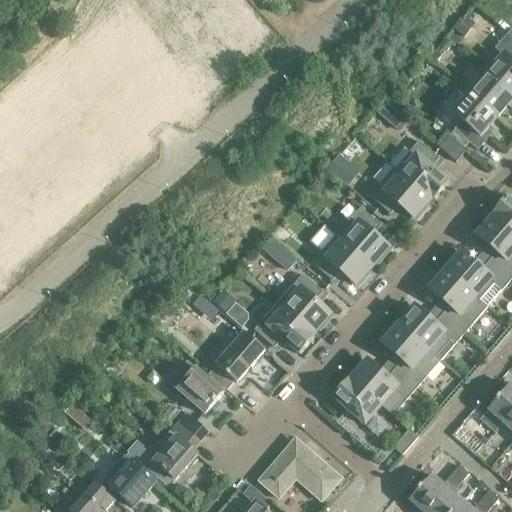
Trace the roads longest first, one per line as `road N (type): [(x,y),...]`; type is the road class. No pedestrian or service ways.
road 1 (unclassified): [(0,320),(359,0)]
road 2 (residential): [(511,164),(292,403)]
road 3 (residential): [(365,511),(387,487),(292,403)]
